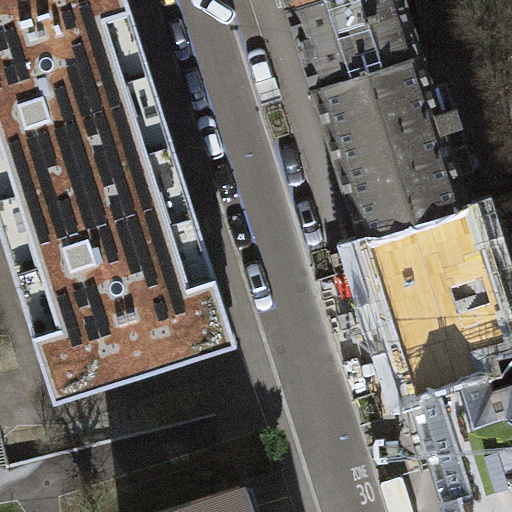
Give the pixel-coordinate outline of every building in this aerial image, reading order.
[(0,0),(0,197),(174,141),(128,0),(0,0)] [(421,53),(403,0),(313,0),(289,8),(315,86),(421,53)] [(470,206),(446,131),(464,125),(458,105),(439,111),(421,53),(315,86),(363,240),(365,239),(470,206)] [(174,141),(0,197),(0,226),(55,399),(237,342),(174,141)] [(365,239),(413,393),(485,371),(478,351),(511,339),(511,337),(470,206),(365,239)] [(445,499),(449,511),(511,511),(511,383),(491,390),(485,371),(413,393),(447,498),(445,499)] [(249,511),(241,485),(153,511),(249,511)]
